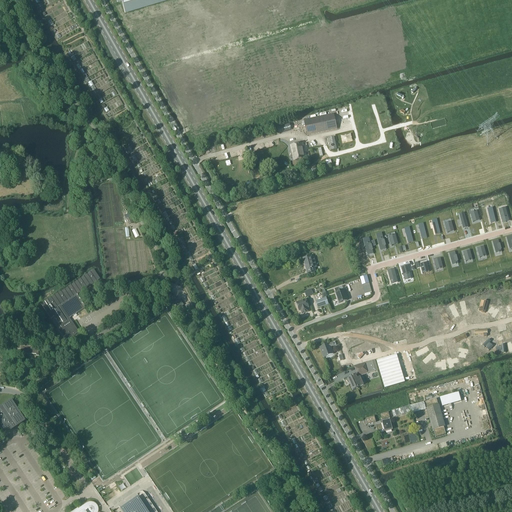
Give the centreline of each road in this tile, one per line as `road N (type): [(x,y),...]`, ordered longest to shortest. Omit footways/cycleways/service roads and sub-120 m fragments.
road 1 (unclassified): [(393,511),(101,0)]
road 2 (secondary): [(380,511),(89,0)]
road 3 (unclassified): [(0,363),(59,361),(154,299),(163,282),(151,236),(102,140),(67,81),(32,60),(0,0)]
road 4 (unknown): [(17,0),(36,57),(69,79),(111,143),(168,284)]
